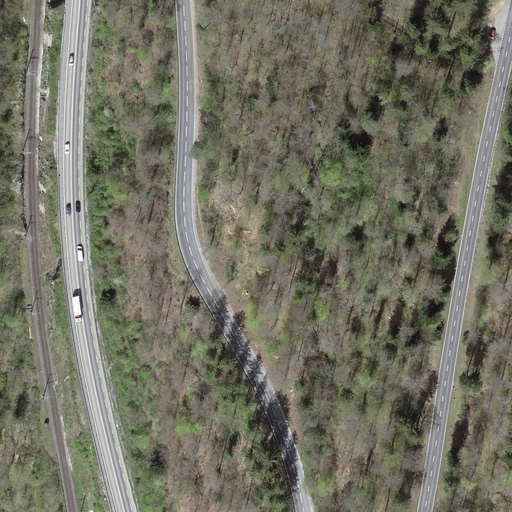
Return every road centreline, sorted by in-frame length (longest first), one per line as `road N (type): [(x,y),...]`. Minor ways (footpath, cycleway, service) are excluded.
road 1 (tertiary): [(303,511),(282,432),(185,232),(182,0)]
road 2 (primary): [(124,511),(88,357),(73,247),(70,140),(80,0)]
road 3 (tertiary): [(511,28),(424,511)]
